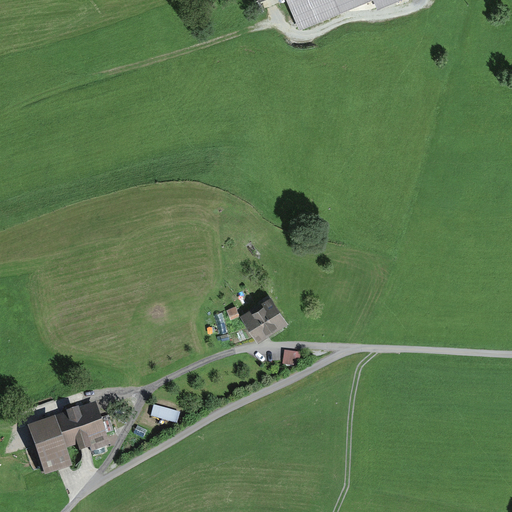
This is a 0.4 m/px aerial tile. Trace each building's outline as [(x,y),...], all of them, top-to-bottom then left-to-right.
[(287,0),(299,28),(367,0),(373,0),(377,9),(398,0),(287,0)] [(269,293),(240,314),(259,340),(288,319),(269,293)] [(237,302),(229,306),(233,315),(241,311),(237,302)] [(286,347),(285,360),(300,360),(300,347),(286,347)] [(155,402),(153,414),(180,418),(182,406),(155,402)] [(79,407),(26,423),(43,478),(76,468),(69,446),(77,444),(80,451),(109,442),(99,410),(81,416),(79,407)]
